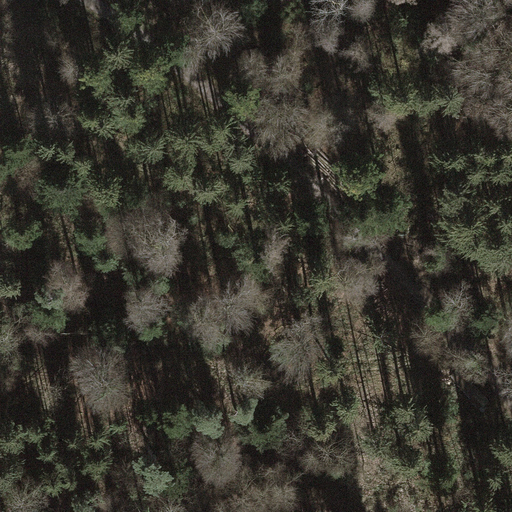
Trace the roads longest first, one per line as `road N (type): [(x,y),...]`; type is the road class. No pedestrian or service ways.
road 1 (track): [(511,399),(243,120),(87,0)]
road 2 (track): [(400,277),(511,171)]
